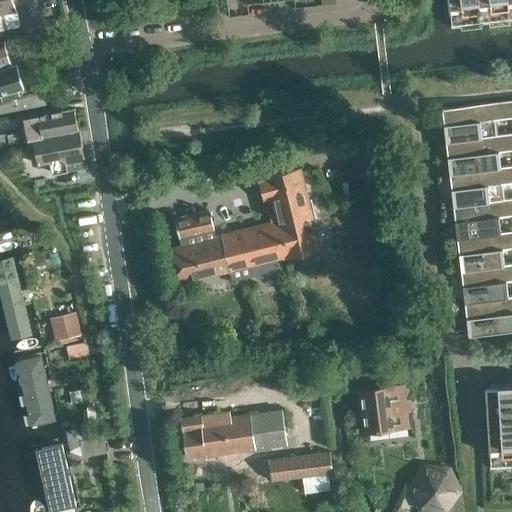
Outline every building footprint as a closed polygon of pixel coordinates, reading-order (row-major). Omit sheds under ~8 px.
[(0,0),(0,28),(19,24),(15,9),(12,0),(0,0)] [(477,0),(447,0),(450,22),(480,19),(477,0)] [(506,0),(477,0),(480,19),(509,16),(506,0)] [(0,65),(11,63),(4,41),(0,42),(0,65)] [(0,112),(47,103),(42,88),(24,94),(22,88),(24,88),(16,64),(0,69),(0,112)] [(511,99),(442,108),(446,141),(511,132),(511,99)] [(23,131),(8,134),(9,143),(34,138),(78,129),(74,108),(21,118),(23,131)] [(78,129),(34,138),(38,159),(36,159),(37,163),(50,161),(53,172),(85,166),(81,145),(75,146),(73,132),(78,131),(78,129)] [(511,132),(446,141),(449,173),(511,165),(511,132)] [(7,133),(0,134),(0,144),(9,143),(8,134),(7,133)] [(390,192),(384,147),(367,149),(373,194),(390,192)] [(511,165),(449,173),(453,205),(511,198),(511,165)] [(318,244),(312,218),(314,218),(315,218),(311,200),(310,200),(307,200),(300,169),(261,179),(266,200),(271,198),(277,223),(208,239),(206,232),(214,230),(210,213),(212,213),(211,211),(210,211),(209,210),(174,218),(179,238),(184,237),(186,245),(181,246),(172,249),(180,282),(250,265),(252,275),(282,268),(280,260),(279,257),(288,255),(287,252),(318,244)] [(511,198),(453,205),(457,237),(511,230),(511,198)] [(511,230),(457,237),(461,269),(511,263),(511,230)] [(15,260),(0,264),(0,266),(16,334),(31,330),(15,260)] [(511,263),(461,269),(465,302),(511,295),(511,263)] [(511,295),(465,302),(468,334),(511,329),(511,295)] [(74,315),(51,320),(56,339),(79,333),(74,315)] [(87,342),(67,346),(69,358),(89,354),(87,342)] [(44,355),(21,361),(35,424),(60,418),(44,355)] [(389,385),(363,388),(368,430),(410,425),(404,383),(401,383),(400,379),(388,381),(389,385)] [(511,384),(485,386),(490,467),(511,465),(511,384)] [(81,389),(69,391),(71,402),(82,401),(81,389)] [(87,410),(83,410),(85,422),(89,422),(97,421),(97,419),(94,403),(86,404),(87,410)] [(188,416),(178,418),(184,456),(204,453),(204,455),(256,446),(256,448),(286,444),(280,407),(249,413),(249,414),(242,415),(240,403),(228,404),(229,416),(220,417),(219,412),(209,414),(188,416)] [(103,435),(81,439),(84,455),(106,451),(103,435)] [(69,511),(58,444),(37,448),(49,511),(69,511)] [(329,451),(255,462),(257,481),(271,479),(271,480),(332,471),(329,451)] [(423,465),(408,486),(420,510),(446,511),(460,490),(449,466),(423,465)]
